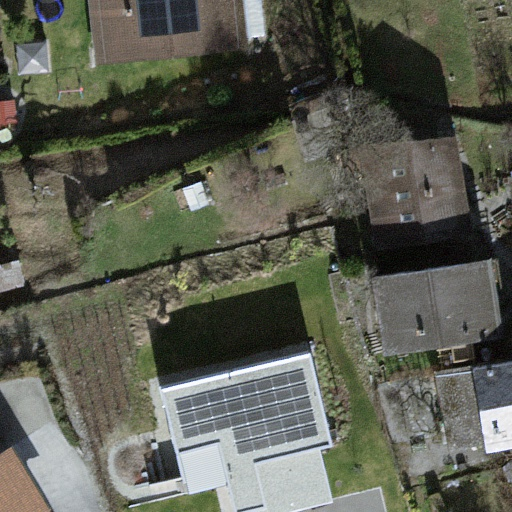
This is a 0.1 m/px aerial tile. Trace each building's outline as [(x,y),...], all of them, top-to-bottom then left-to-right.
[(234,0),(84,0),(90,53),(238,38),(234,0)] [(448,135),(354,147),(370,274),(464,262),(448,135)] [(370,274),(360,276),(371,354),(489,337),(478,259),(464,262),(370,274)] [(306,347),(157,384),(184,492),(227,482),(234,511),(276,511),(331,499),(317,444),(329,441),(306,347)] [(511,352),(462,361),(476,444),(511,438),(511,352)] [(42,511),(6,452),(0,455),(0,511),(42,511)]
